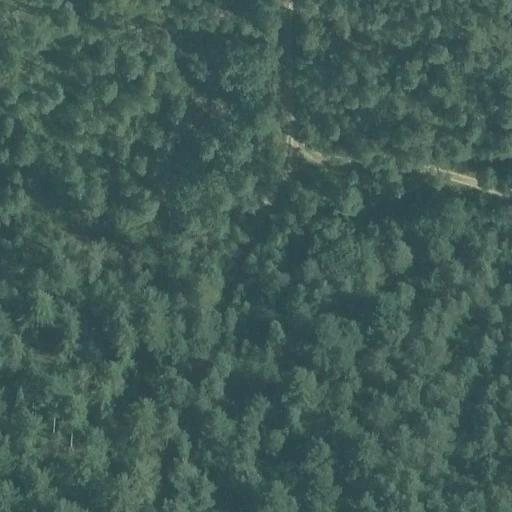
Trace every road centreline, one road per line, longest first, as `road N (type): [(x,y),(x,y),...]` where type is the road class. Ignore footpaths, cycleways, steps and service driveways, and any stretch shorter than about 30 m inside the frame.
road 1 (track): [(289,0),(290,161),(399,166),(511,194)]
road 2 (track): [(165,511),(222,310),(290,161)]
